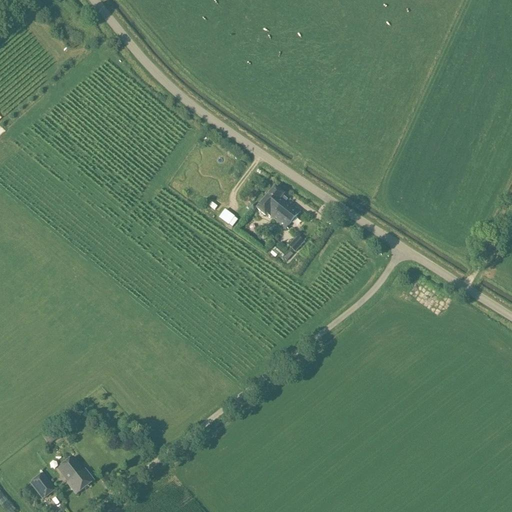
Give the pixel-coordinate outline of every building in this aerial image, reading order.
[(287,200),(282,196),(283,195),(274,188),(256,209),(265,217),(266,215),(285,230),(301,212),(287,201),(287,200)] [(219,217),(229,225),(235,217),(225,209),(219,217)] [(295,253),(304,243),(298,237),(289,247),(295,253)] [(53,428),(42,437),(49,446),(61,437),(53,428)] [(73,457),(57,470),(68,483),(66,485),(76,496),(94,481),(85,470),(84,471),(73,457)] [(43,474),(30,484),(43,500),(55,490),(43,474)]
